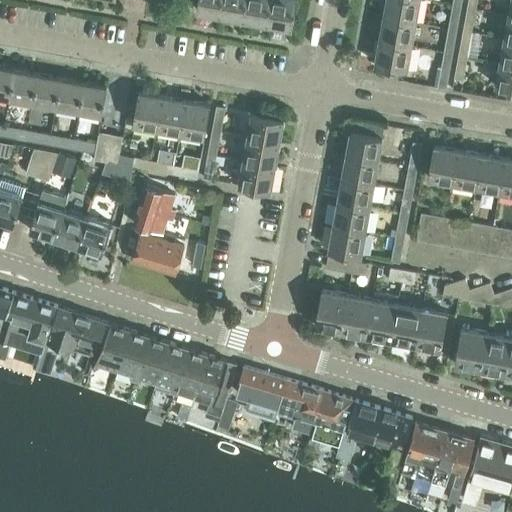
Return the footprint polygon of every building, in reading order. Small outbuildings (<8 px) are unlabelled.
[(198,0),(196,9),(221,14),(223,0),(198,0)] [(223,0),(221,14),(245,18),(247,0),(223,0)] [(247,0),(245,18),(268,22),(272,0),(247,0)] [(272,0),(268,22),(293,26),(297,0),(272,0)] [(385,0),(383,13),(416,19),(419,0),(385,0)] [(453,2),(449,25),(458,27),(462,3),(453,2)] [(468,5),(464,28),(472,30),(477,7),(468,5)] [(383,13),(379,38),(411,44),(416,19),(383,13)] [(449,25),(445,48),(453,50),(458,27),(449,25)] [(464,28),(459,52),(468,53),(472,30),(464,28)] [(511,36),(504,35),(499,61),(511,63),(511,36)] [(411,44),(379,38),(374,61),(407,67),(411,44)] [(453,50),(445,48),(438,84),(447,85),(453,50)] [(468,53),(459,52),(455,76),(464,77),(468,53)] [(511,63),(499,61),(495,82),(495,84),(511,86),(511,63)] [(0,93),(9,95),(14,67),(0,64),(0,93)] [(9,95),(32,99),(38,71),(14,67),(9,95)] [(32,99),(56,103),(61,75),(38,71),(32,99)] [(56,103),(79,108),(84,80),(61,75),(56,103)] [(84,80),(79,108),(103,112),(108,84),(84,80)] [(133,122),(156,126),(162,93),(139,89),(133,122)] [(156,126),(180,130),(186,98),(162,93),(156,126)] [(186,98),(180,130),(206,135),(212,102),(186,98)] [(217,105),(213,129),(222,130),(226,106),(217,105)] [(252,111),(248,135),(280,140),(284,116),(252,111)] [(2,133),(25,138),(27,128),(4,123),(2,133)] [(95,155),(106,157),(112,130),(100,127),(95,155)] [(25,138),(49,142),(51,132),(27,128),(25,138)] [(350,128),(346,152),(380,158),(384,134),(350,128)] [(213,129),(208,153),(217,154),(222,130),(213,129)] [(106,157),(118,160),(120,151),(124,132),(112,130),(106,157)] [(49,142),(72,146),(74,136),(51,132),(49,142)] [(248,135),(244,159),(276,164),(280,140),(248,135)] [(74,136),(72,146),(95,150),(97,140),(74,136)] [(414,139),(409,163),(418,165),(422,141),(414,139)] [(428,175),(453,179),(458,148),(433,143),(428,175)] [(26,170),(38,175),(47,148),(34,146),(26,170)] [(47,148),(38,175),(49,178),(52,171),(70,177),(76,156),(58,150),(47,148)] [(453,179),(480,184),(486,153),(458,148),(453,179)] [(118,163),(112,177),(130,183),(132,172),(134,163),(136,154),(134,154),(120,151),(118,160),(118,163)] [(346,152),(342,177),(375,183),(380,158),(346,152)] [(217,154),(208,153),(204,176),(213,178),(217,154)] [(480,184),(503,188),(509,157),(495,155),(486,153),(480,184)] [(138,164),(150,166),(151,157),(140,155),(138,164)] [(150,166),(173,171),(175,162),(151,157),(150,166)] [(503,188),(511,189),(511,157),(509,157),(503,188)] [(276,164),(244,159),(240,182),(272,188),(276,164)] [(175,162),(173,171),(197,175),(199,167),(175,162)] [(409,163),(404,188),(414,190),(418,165),(409,163)] [(2,177),(0,183),(0,218),(13,223),(26,185),(2,177)] [(342,177),(337,200),(371,206),(375,183),(342,177)] [(146,183),(140,202),(174,213),(176,209),(170,207),(175,193),(146,183)] [(30,228),(55,236),(65,206),(49,200),(53,190),(44,187),(40,197),(30,228)] [(404,188),(400,211),(409,213),(414,190),(404,188)] [(337,200),(333,223),(367,229),(371,206),(337,200)] [(174,213),(140,202),(134,221),(163,231),(167,217),(172,219),(174,213)] [(88,213),(65,206),(55,236),(78,244),(88,213)] [(434,212),(422,210),(417,236),(430,239),(434,212)] [(400,211),(396,235),(405,236),(409,213),(400,211)] [(446,214),(434,212),(430,239),(441,241),(446,214)] [(112,221),(88,213),(78,244),(102,252),(112,221)] [(204,213),(202,221),(210,224),(212,216),(204,213)] [(458,216),(446,214),(441,241),(453,243),(458,216)] [(465,245),(470,218),(458,216),(453,243),(465,245)] [(481,221),(470,218),(465,245),(476,247),(481,221)] [(493,223),(481,221),(476,247),(488,249),(493,223)] [(367,229),(333,223),(329,247),(362,253),(367,229)] [(505,225),(493,223),(488,249),(500,252),(505,225)] [(511,250),(511,226),(505,225),(500,252),(511,254),(511,250)] [(141,231),(133,258),(155,264),(163,238),(141,231)] [(405,236),(396,235),(392,259),(401,261),(405,236)] [(163,238),(155,264),(177,271),(185,244),(163,238)] [(206,241),(198,240),(196,252),(203,253),(206,241)] [(203,253),(196,252),(193,263),(201,265),(203,253)] [(327,264),(352,269),(354,257),(329,253),(327,264)] [(354,257),(352,269),(365,271),(367,260),(354,257)] [(389,275),(402,278),(404,266),(391,264),(389,275)] [(404,266),(402,278),(414,280),(416,269),(404,266)] [(444,292),(469,296),(470,287),(466,275),(445,283),(444,292)] [(469,296),(493,301),(495,292),(490,280),(470,287),(469,296)] [(0,338),(15,290),(0,285),(0,338)] [(493,301),(511,303),(511,285),(495,292),(493,301)] [(316,323),(342,327),(348,291),(322,287),(316,323)] [(47,338),(48,338),(58,304),(15,290),(0,338),(0,339),(10,342),(15,327),(47,337),(47,338)] [(342,327),(366,332),(373,295),(348,291),(342,327)] [(366,332),(391,336),(398,300),(373,295),(366,332)] [(391,336),(415,341),(422,304),(398,300),(391,336)] [(96,353),(98,353),(111,321),(58,304),(48,338),(74,347),(75,346),(90,351),(91,352),(96,353)] [(422,304),(415,341),(442,345),(448,309),(422,304)] [(98,362),(119,368),(132,328),(111,321),(98,353),(93,365),(97,366),(98,362)] [(454,361),(480,365),(488,329),(461,324),(454,361)] [(131,377),(138,379),(152,334),(132,328),(119,368),(133,373),(131,377)] [(495,368),(504,370),(511,334),(495,331),(488,329),(480,365),(495,368)] [(141,375),(159,381),(172,340),(152,334),(138,379),(140,380),(141,375)] [(170,389),(176,392),(190,346),(172,340),(159,381),(157,385),(170,389)] [(180,388),(197,393),(210,352),(190,346),(176,392),(178,392),(180,388)] [(91,352),(85,370),(90,372),(96,353),(91,352)] [(224,407),(224,405),(230,389),(228,388),(237,361),(228,358),(210,352),(197,393),(211,398),(210,402),(214,403),(224,407)] [(281,396),(282,396),(288,376),(245,363),(238,384),(239,384),(237,391),(251,395),(247,408),(274,416),(273,417),(274,417),(281,396)] [(292,424),(312,431),(314,431),(318,417),(314,415),(322,387),(288,376),(282,396),(279,403),(296,409),(292,424)] [(314,431),(312,431),(311,436),(337,445),(342,430),(352,396),(322,387),(314,415),(318,417),(314,431)] [(230,394),(226,404),(236,407),(239,398),(230,394)] [(376,436),(384,406),(356,397),(339,453),(350,456),(357,431),(376,436)] [(413,414),(384,406),(376,436),(374,441),(381,443),(382,438),(397,443),(395,451),(401,452),(413,414)] [(411,455),(421,458),(431,424),(415,419),(401,468),(399,475),(407,477),(408,477),(409,470),(413,459),(410,458),(411,455)] [(417,472),(431,477),(445,428),(431,424),(421,458),(417,472)] [(445,428),(431,477),(428,487),(436,490),(439,479),(443,467),(439,466),(440,463),(450,466),(460,432),(445,428)] [(475,436),(460,432),(450,466),(461,469),(460,472),(456,471),(453,483),(461,485),(475,436)] [(473,461),(495,467),(511,472),(511,443),(495,439),(482,434),(473,461)] [(461,487),(452,484),(448,497),(457,499),(461,487)]
